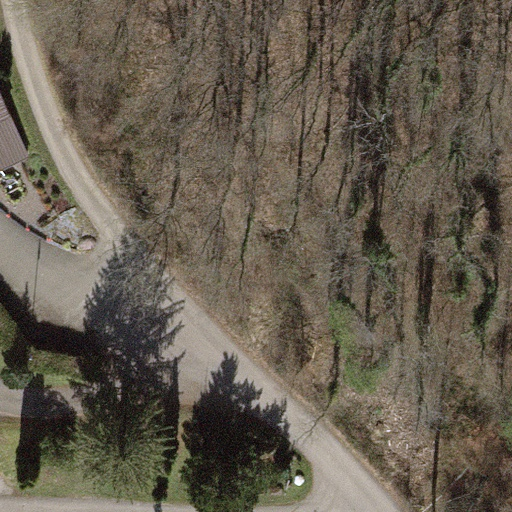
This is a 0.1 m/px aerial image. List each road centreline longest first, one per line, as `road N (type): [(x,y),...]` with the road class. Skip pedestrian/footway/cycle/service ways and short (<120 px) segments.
road 1 (track): [(17,0),(46,106),(124,238),(374,511)]
road 2 (unknown): [(237,361),(0,241)]
